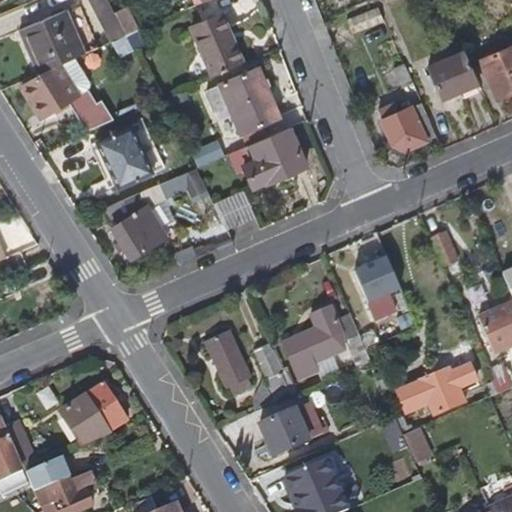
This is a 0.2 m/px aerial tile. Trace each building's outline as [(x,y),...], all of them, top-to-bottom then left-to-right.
[(88,0),(98,19),(113,11),(107,0),(88,0)] [(113,11),(98,19),(111,43),(126,36),(117,18),(113,11)] [(357,39),(388,25),(382,11),(352,25),(357,39)] [(128,12),(117,18),(126,36),(138,31),(128,12)] [(18,32),(37,75),(83,55),(64,13),(18,32)] [(192,30),(205,58),(202,60),(211,81),(244,66),(223,17),(192,30)] [(126,36),(134,52),(146,46),(138,31),(126,36)] [(511,93),(511,48),(481,61),(496,100),(511,93)] [(444,98),(479,83),(466,54),(430,68),(444,98)] [(73,60),(50,70),(21,90),(41,120),(76,96),(89,87),(89,85),(76,64),(73,60)] [(418,94),(405,64),(393,69),(402,87),(407,85),(411,98),(418,94)] [(261,72),(208,96),(216,117),(231,110),(242,137),(281,120),(261,72)] [(86,116),(92,128),(141,104),(135,93),(86,116)] [(406,152),(438,139),(423,105),(395,117),(390,107),(378,112),(393,147),(406,152)] [(152,175),(131,127),(96,142),(117,189),(152,175)] [(308,168),(291,130),(231,155),(240,174),(247,171),(254,187),(269,181),(271,185),(308,168)] [(156,226),(172,218),(165,201),(186,191),(191,200),(207,193),(201,181),(195,170),(158,185),(164,199),(145,208),(156,226)] [(111,229),(110,229),(118,241),(113,244),(117,251),(122,248),(129,259),(163,238),(156,226),(145,208),(164,199),(158,185),(129,197),(133,207),(142,204),(144,208),(111,229)] [(213,204),(226,229),(254,216),(243,191),(213,204)] [(107,222),(111,229),(144,208),(142,204),(133,207),(129,197),(104,207),(109,220),(107,222)] [(444,230),(429,237),(442,266),(456,260),(444,230)] [(386,259),(354,273),(368,304),(400,290),(386,259)] [(511,269),(501,274),(511,297),(511,269)] [(298,382),(318,374),(323,383),(340,375),(332,358),(341,354),(336,340),(343,336),(336,320),(332,309),(311,318),(315,331),(282,345),(298,382)] [(511,351),(511,310),(481,324),(496,359),(511,351)] [(343,336),(347,342),(359,335),(349,313),(336,320),(343,336)] [(234,397),(252,388),(250,379),(251,378),(231,335),(206,346),(227,390),(230,389),(234,397)] [(371,362),(359,335),(347,342),(350,349),(348,350),(356,368),(371,362)] [(268,382),(269,382),(283,376),(280,370),(270,346),(255,352),(267,379),(268,382)] [(371,362),(356,368),(359,375),(373,368),(371,362)] [(286,367),(280,370),(283,376),(292,396),(298,393),(286,367)] [(460,389),(477,382),(470,367),(454,374),(452,369),(398,395),(407,416),(429,406),(436,416),(465,403),(460,389)] [(494,384),(498,395),(511,389),(502,368),(489,374),(494,384)] [(257,412),(278,402),(292,396),(283,376),(269,382),(268,382),(267,379),(261,382),(258,387),(255,393),(254,395),(251,398),(257,412)] [(388,379),(380,383),(387,399),(395,395),(388,379)] [(110,432),(126,420),(104,384),(64,410),(83,442),(110,432)] [(498,395),(494,384),(486,386),(490,398),(498,395)] [(481,414),(493,408),(489,399),(476,404),(481,414)] [(311,402),(295,410),(258,426),(272,456),(308,441),(304,431),(320,423),(311,402)] [(403,416),(396,420),(403,436),(414,431),(411,426),(409,427),(403,416)] [(5,428),(1,418),(0,418),(0,494),(2,498),(29,484),(25,473),(5,428)] [(17,423),(5,428),(25,473),(37,467),(34,461),(17,423)] [(430,459),(417,430),(414,431),(403,436),(416,465),(430,459)] [(41,458),(34,461),(37,467),(42,465),(44,464),(41,458)] [(335,478),(328,460),(287,478),(301,511),(309,511),(343,498),(342,494),(335,478)] [(37,467),(25,473),(29,484),(41,511),(83,511),(91,508),(85,493),(90,491),(83,474),(62,483),(59,480),(50,484),(42,465),(37,467)] [(347,473),(335,478),(342,494),(354,489),(347,473)] [(511,511),(511,498),(489,508),(490,511),(511,511)]
